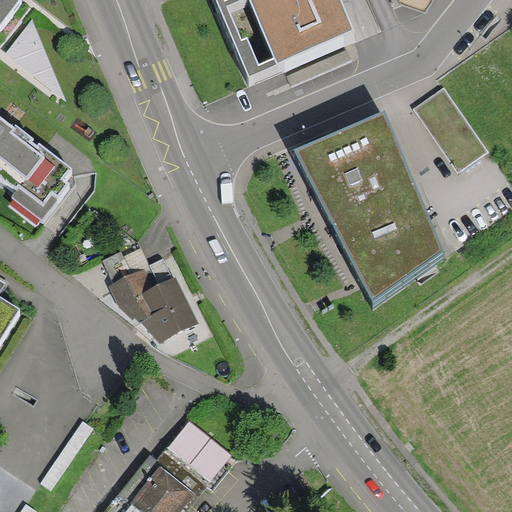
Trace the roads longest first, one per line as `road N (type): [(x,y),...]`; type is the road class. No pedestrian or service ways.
road 1 (primary): [(413,511),(306,374),(186,161)]
road 2 (residential): [(186,161),(426,60),(474,0)]
road 3 (track): [(511,250),(339,370)]
road 4 (primary): [(186,161),(116,0)]
road 5 (residential): [(0,240),(69,295),(114,354)]
